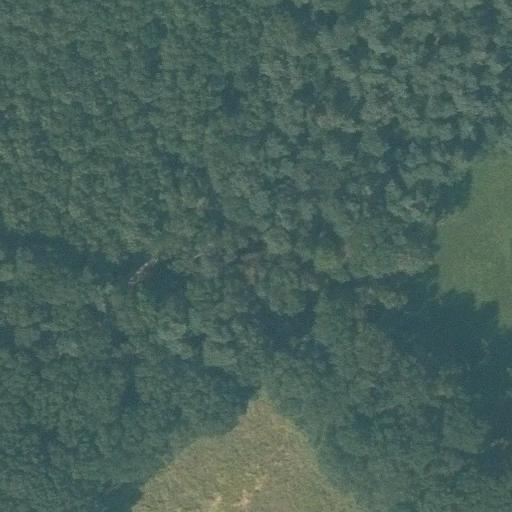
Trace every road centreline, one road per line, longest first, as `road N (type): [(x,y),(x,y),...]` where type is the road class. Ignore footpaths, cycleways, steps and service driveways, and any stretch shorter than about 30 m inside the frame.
road 1 (track): [(28,411),(51,428),(71,428),(250,325),(511,419)]
road 2 (track): [(341,0),(186,208),(78,335),(28,411)]
